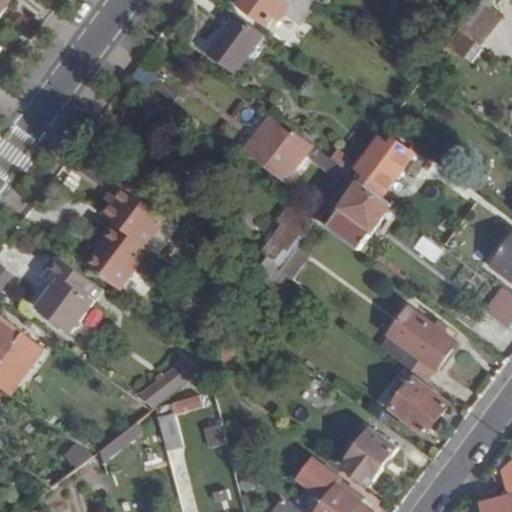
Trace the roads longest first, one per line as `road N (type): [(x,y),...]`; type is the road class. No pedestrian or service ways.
road 1 (residential): [(125,0),(0,168)]
road 2 (residential): [(428,511),(511,400)]
